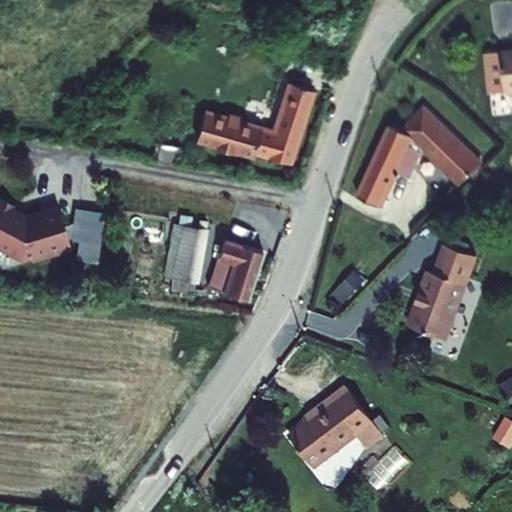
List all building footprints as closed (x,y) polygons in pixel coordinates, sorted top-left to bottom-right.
[(511,46),(501,49),(509,88),(511,87),(511,46)] [(224,111),(217,133),(300,159),(321,92),(295,84),(281,129),(224,111)] [(396,127),(361,203),(382,214),(399,179),(414,186),(429,157),(414,151),(421,136),(458,169),(457,171),(471,184),(489,165),(429,112),(412,133),(396,127)] [(78,222),(71,203),(36,216),(28,213),(29,211),(26,210),(28,205),(11,197),(10,202),(6,200),(0,213),(0,244),(10,249),(12,247),(37,259),(46,255),(52,258),(86,245),(83,235),(78,222)] [(117,208),(89,205),(88,217),(78,222),(83,235),(95,237),(114,238),(117,208)] [(184,218),(170,284),(190,289),(191,281),(202,284),(214,225),(184,218)] [(114,238),(95,237),(93,255),(112,257),(114,238)] [(229,241),(221,278),(264,287),(272,250),(229,241)] [(431,269),(409,323),(446,338),(479,255),(450,244),(439,272),(431,269)] [(340,307),(369,280),(358,269),(330,295),(340,307)] [(313,414),(284,438),(314,473),(357,438),(366,448),(381,436),(372,425),(386,414),(360,383),(346,395),(337,384),(309,408),(313,414)] [(511,414),(509,413),(497,435),(511,443),(511,414)]
